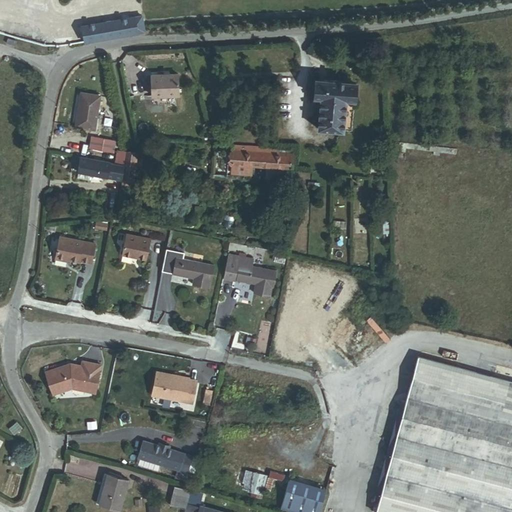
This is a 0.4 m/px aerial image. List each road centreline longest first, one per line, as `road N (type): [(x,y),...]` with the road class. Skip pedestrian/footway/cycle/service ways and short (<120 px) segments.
road 1 (residential): [(511,5),(397,24),(153,37),(54,66)]
road 2 (residential): [(54,66),(38,142),(33,257),(14,308)]
road 3 (unclassified): [(230,354),(14,308)]
road 4 (residential): [(14,308),(6,365),(43,440),(28,511)]
